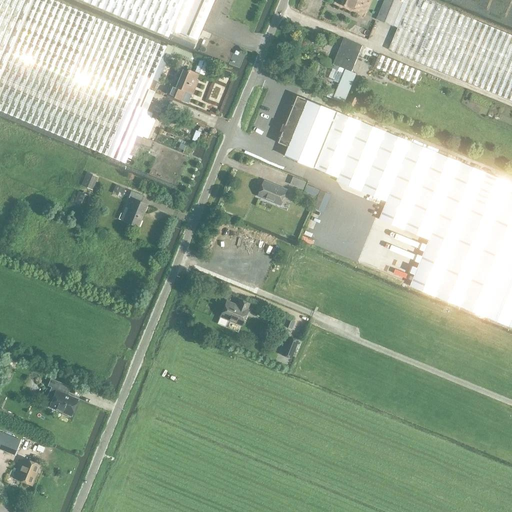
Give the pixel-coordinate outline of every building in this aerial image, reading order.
[(0,0),(0,110),(125,163),(146,111),(141,108),(153,79),(166,47),(52,0),(0,0)] [(80,0),(168,37),(171,29),(197,40),(214,0),(80,0)] [(339,0),(337,4),(353,11),(357,0),(339,0)] [(384,0),(377,19),(398,28),(409,0),(384,0)] [(511,35),(426,0),(409,0),(398,28),(389,50),(511,100),(511,35)] [(344,37),(330,70),(342,75),(332,97),(344,102),(357,73),(350,71),(356,56),(361,44),(344,37)] [(173,48),(167,45),(166,47),(153,79),(159,82),(171,55),(170,54),(170,53),(190,61),(193,53),(174,45),(173,48)] [(422,72),(379,54),(377,59),(374,67),(372,73),(414,90),(422,72)] [(199,61),(197,70),(207,72),(208,63),(199,61)] [(194,85),(198,75),(183,69),(175,88),(191,94),(195,85),(194,85)] [(330,70),(321,92),(332,97),(342,75),(330,70)] [(283,132),(279,143),(289,147),(285,156),(338,178),(337,181),(387,202),(379,219),(429,240),(411,286),(511,327),(511,183),(298,96),(286,125),(284,124),(281,131),(283,132)] [(348,104),(356,107),(359,99),(352,96),(348,104)] [(86,172),(81,185),(92,190),(98,177),(86,172)] [(290,184),(304,190),(307,182),(293,177),(290,184)] [(281,205),(287,190),(264,181),(258,196),(281,205)] [(116,184),(112,193),(122,197),(126,188),(116,184)] [(305,196),(316,200),(314,207),(326,211),(332,192),(308,185),(305,196)] [(91,196),(79,191),(73,205),(85,209),(91,196)] [(141,218),(146,205),(142,203),(145,196),(131,191),(129,198),(132,199),(123,222),(138,228),(142,218),(141,218)] [(246,309),(248,304),(240,300),(238,306),(226,301),(220,316),(242,325),(248,310),(246,309)] [(292,333),(296,321),(289,319),(285,331),(292,333)] [(282,352),(293,357),(299,339),(289,335),(282,352)] [(77,399),(64,393),(67,386),(51,380),(49,385),(52,387),(48,397),(53,399),(50,407),(71,416),(77,399)] [(0,448),(15,455),(20,441),(0,432),(0,448)] [(16,479),(31,485),(39,465),(24,459),(16,479)]
